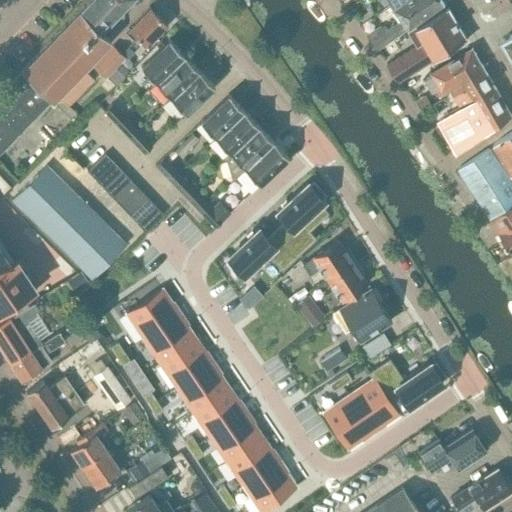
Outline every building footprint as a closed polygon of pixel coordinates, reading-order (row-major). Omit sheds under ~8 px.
[(0,90),(0,151),(51,98),(53,99),(111,39),(101,29),(128,0),(86,0),(79,8),(0,90)] [(368,10),(359,16),(362,20),(370,15),(374,12),(365,0),(364,0),(362,2),(368,10)] [(382,23),(367,33),(377,49),(446,3),(444,0),(403,0),(394,6),(402,18),(386,30),(382,23)] [(149,6),(128,28),(130,29),(135,34),(145,44),(167,22),(149,6)] [(416,44),(387,62),(399,79),(436,58),(437,57),(468,38),(449,6),(448,7),(416,25),(417,26),(425,39),(416,44)] [(511,33),(503,38),(511,53),(511,33)] [(141,65),(156,81),(185,54),(170,38),(141,65)] [(93,65),(61,98),(69,106),(95,79),(98,83),(104,76),(106,77),(112,70),(126,57),(113,44),(92,65),(93,65)] [(451,92),(464,84),(461,79),(484,66),(473,47),(432,71),(441,87),(436,89),(440,97),(451,92)] [(185,54),(156,81),(170,96),(199,69),(185,54)] [(460,106),(437,121),(456,152),(478,136),(511,112),(484,66),(461,79),(462,81),(464,84),(451,92),(460,106)] [(199,69),(170,96),(185,112),(214,85),(199,69)] [(229,93),(200,121),(215,136),(244,109),(229,93)] [(104,110),(114,121),(122,113),(111,102),(104,110)] [(244,109),(215,136),(230,151),(259,124),(244,109)] [(114,121),(128,135),(136,128),(122,113),(114,121)] [(259,124),(230,151),(230,152),(224,157),(226,160),(230,175),(233,177),(244,166),(244,167),(273,139),(259,124)] [(144,152),(152,144),(136,128),(128,135),(144,152)] [(192,131),(174,149),(180,155),(198,137),(192,131)] [(511,174),(511,173),(511,133),(495,144),(511,174)] [(273,139),(244,167),(245,168),(237,176),(251,191),(259,183),(259,182),(288,155),(273,139)] [(511,251),(511,182),(489,147),(458,168),(491,217),(511,251)] [(172,149),(165,156),(169,160),(176,154),(172,149)] [(105,151),(91,165),(87,169),(95,178),(114,161),(105,151)] [(155,163),(169,178),(177,171),(163,156),(155,163)] [(114,161),(95,178),(104,187),(122,169),(114,161)] [(12,198),(92,277),(126,242),(46,163),(12,198)] [(104,187),(112,195),(131,179),(122,169),(104,187)] [(169,178),(184,194),(192,187),(177,171),(169,178)] [(112,195),(120,204),(139,187),(131,179),(112,195)] [(277,207),(274,210),(286,223),(287,224),(280,230),(299,251),(315,237),(301,222),(303,220),(325,200),(324,199),(321,194),(325,192),(315,180),(311,184),(308,180),(284,201),(277,207)] [(139,187),(120,204),(129,213),(148,195),(139,187)] [(184,194),(199,210),(207,202),(192,187),(184,194)] [(148,195),(129,213),(137,222),(155,204),(148,195)] [(207,202),(199,210),(204,214),(203,215),(214,226),(229,213),(231,211),(230,211),(230,210),(219,199),(211,206),(207,202)] [(155,204),(137,222),(145,230),(164,213),(155,204)] [(228,254),(225,257),(228,260),(238,271),(241,274),(242,275),(267,252),(282,268),(283,267),(299,251),(280,230),(270,239),(269,238),(258,226),(228,254)] [(341,299),(367,282),(361,271),(363,270),(347,246),(345,247),(339,237),(302,262),(308,271),(318,265),(333,287),(323,293),(331,305),(340,298),(341,299)] [(0,309),(12,302),(14,306),(26,298),(24,294),(34,287),(15,258),(10,262),(0,246),(0,309)] [(162,286),(128,310),(136,322),(134,323),(142,336),(176,313),(168,301),(171,299),(162,286)] [(345,330),(351,326),(358,339),(391,319),(370,286),(338,306),(339,306),(332,310),(345,330)] [(33,299),(0,320),(0,346),(10,362),(11,362),(10,361),(42,341),(43,341),(26,316),(38,308),(33,299)] [(316,305),(304,315),(312,325),(324,316),(316,305)] [(176,313),(142,336),(151,349),(153,348),(161,360),(196,336),(187,324),(185,325),(176,313)] [(89,322),(79,328),(82,333),(89,342),(100,335),(91,321),(89,322)] [(43,341),(42,341),(10,361),(11,362),(10,362),(23,382),(39,371),(37,369),(52,360),(47,352),(65,340),(59,331),(43,341)] [(196,336),(161,360),(170,372),(167,373),(176,386),(178,384),(210,363),(202,351),(205,350),(196,336)] [(117,340),(109,346),(116,355),(123,350),(117,340)] [(326,369),(345,358),(339,348),(320,360),(326,369)] [(123,350),(116,355),(122,364),(130,359),(123,350)] [(373,368),(370,370),(374,376),(390,400),(398,394),(407,408),(427,395),(445,383),(429,360),(402,377),(389,357),(373,368)] [(210,363),(178,384),(195,409),(229,386),(221,374),(218,375),(210,363)] [(131,397),(108,365),(93,375),(116,407),(131,397)] [(346,371),(337,376),(341,384),(350,378),(346,371)] [(26,390),(38,408),(72,385),(64,373),(48,384),(44,378),(26,390)] [(337,376),(327,383),(332,390),(341,384),(337,376)] [(374,376),(348,392),(372,428),(383,421),(384,423),(399,413),(390,400),(374,376)] [(72,385),(38,408),(51,426),(69,414),(68,413),(85,402),(72,385)] [(229,386),(195,409),(203,421),(201,422),(209,435),(243,412),(236,401),(238,399),(229,386)] [(150,390),(142,395),(148,404),(156,399),(150,390)] [(348,392),(322,410),(347,448),(364,436),(363,434),(372,428),(348,392)] [(156,399),(148,404),(155,413),(162,408),(156,399)] [(143,414),(134,400),(122,408),(131,422),(143,414)] [(243,412),(209,435),(219,449),(221,448),(228,459),(263,436),(254,423),(252,425),(243,412)] [(79,443),(70,449),(80,464),(106,446),(98,435),(108,428),(103,420),(76,439),(79,443)] [(431,471),(452,458),(458,467),(485,449),(484,447),(487,445),(480,434),(477,436),(471,426),(443,444),(438,436),(417,450),(431,471)] [(191,433),(183,439),(189,448),(197,443),(191,433)] [(263,436),(228,459),(237,472),(235,473),(243,485),(277,462),(269,450),(271,449),(263,436)] [(197,443),(189,448),(195,457),(203,452),(197,443)] [(106,446),(80,464),(81,464),(83,468),(96,486),(121,469),(107,448),(106,447),(106,446)] [(163,446),(152,453),(154,455),(160,464),(170,457),(163,446)] [(140,458),(124,468),(133,482),(149,471),(141,460),(140,458)] [(277,462),(243,485),(252,498),(256,496),(264,508),(296,486),(288,473),(286,475),(277,462)] [(161,464),(128,486),(135,497),(168,475),(168,474),(172,472),(166,464),(163,467),(161,464)] [(483,511),(486,511),(485,509),(483,507),(486,505),(511,488),(508,484),(511,483),(506,475),(503,477),(496,466),(449,497),(455,505),(456,507),(457,508),(453,511),(451,511),(419,511),(415,505),(402,486),(374,505),(367,509),(363,511),(483,511)] [(190,482),(189,486),(192,491),(196,492),(200,490),(201,485),(199,480),(194,480),(190,482)] [(223,483),(215,488),(221,498),(229,493),(223,483)] [(124,509),(126,511),(167,511),(173,508),(166,497),(157,503),(149,492),(124,509)] [(229,493),(221,498),(227,507),(235,502),(229,493)]
